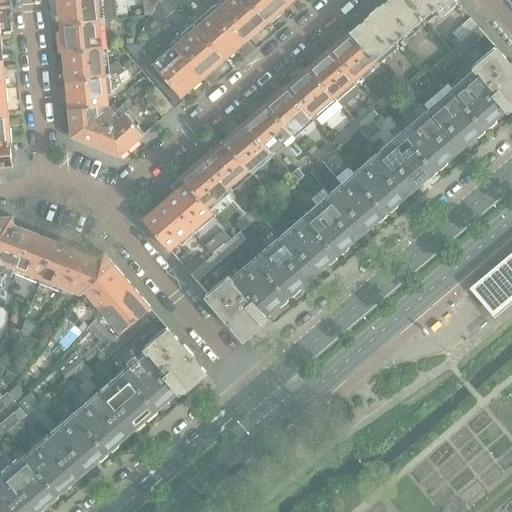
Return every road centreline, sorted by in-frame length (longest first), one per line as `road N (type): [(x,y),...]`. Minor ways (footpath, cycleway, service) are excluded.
road 1 (secondary): [(511,171),(255,387)]
road 2 (residential): [(102,205),(342,0)]
road 3 (secondary): [(279,417),(511,219)]
road 4 (residential): [(102,205),(255,387)]
road 5 (residential): [(22,0),(41,188)]
road 6 (secondary): [(255,387),(113,511)]
road 7 (secondary): [(168,511),(279,417)]
